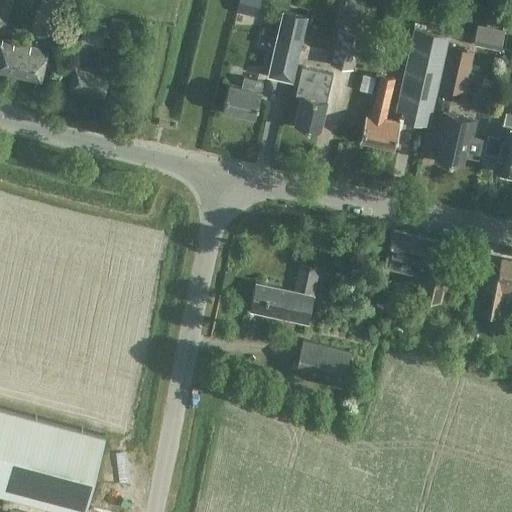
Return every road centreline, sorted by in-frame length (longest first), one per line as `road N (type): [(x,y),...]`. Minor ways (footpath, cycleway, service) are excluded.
road 1 (tertiary): [(154,511),(225,177)]
road 2 (tertiary): [(511,238),(225,177)]
road 3 (unclassified): [(225,177),(0,118)]
